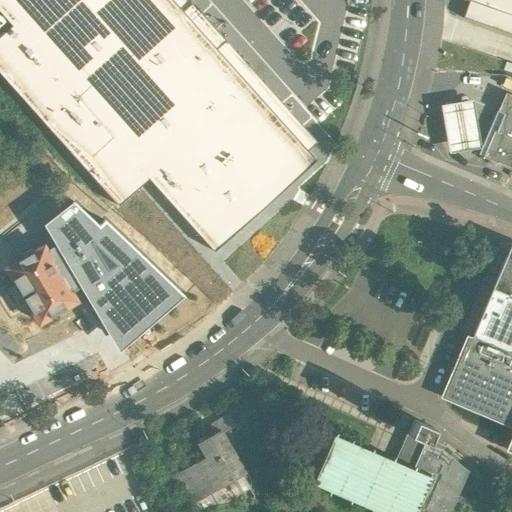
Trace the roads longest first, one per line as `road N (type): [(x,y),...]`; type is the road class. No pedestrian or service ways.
road 1 (tertiary): [(378,155),(286,292),(252,323),(143,401),(0,469)]
road 2 (tertiary): [(411,0),(378,155)]
road 3 (residential): [(511,215),(378,155)]
